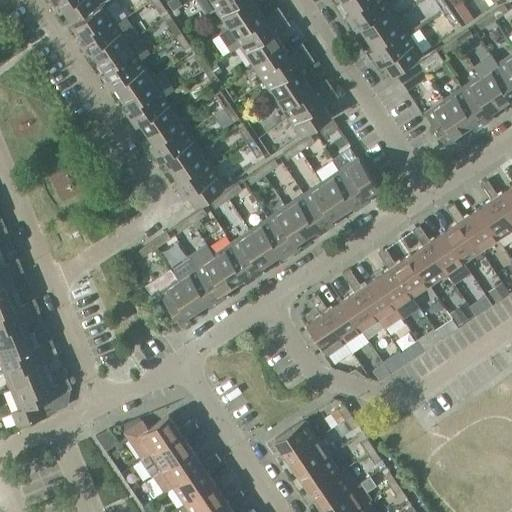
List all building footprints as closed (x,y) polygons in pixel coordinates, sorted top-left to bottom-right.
[(59,0),(54,4),(57,8),(61,5),(71,20),(100,0),(59,0)] [(159,0),(150,0),(160,14),(166,10),(159,0)] [(197,0),(207,14),(215,9),(228,0),(197,0)] [(228,0),(215,9),(227,27),(258,6),(253,0),(228,0)] [(343,0),(343,1),(352,15),(348,18),(351,22),(382,0),(343,0)] [(358,23),(367,37),(397,17),(386,0),(382,0),(351,22),(354,26),(358,23)] [(435,0),(444,12),(450,8),(444,0),(435,0)] [(82,46),(117,23),(104,4),(74,24),(84,39),(79,41),(82,46)] [(490,14),(494,20),(508,10),(504,4),(490,14)] [(264,17),(258,6),(227,27),(219,33),(231,51),(240,45),(245,42),(284,15),(279,7),(264,17)] [(450,8),(444,12),(453,25),(459,21),(450,8)] [(494,20),(490,14),(476,23),(480,29),(494,20)] [(290,23),(284,15),(245,42),(240,45),(251,63),(258,59),(282,43),(275,33),(290,23)] [(117,23),(82,46),(85,50),(90,47),(99,61),(137,35),(125,17),(117,23)] [(372,54),(375,58),(410,35),(397,17),(367,37),(376,51),(372,54)] [(175,36),(181,32),(172,18),(166,22),(175,36)] [(453,38),(457,44),(472,34),(468,28),(453,38)] [(181,32),(175,36),(184,49),(190,45),(181,32)] [(137,35),(99,61),(108,74),(103,77),(106,82),(141,58),(149,52),(137,35)] [(422,53),(410,35),(375,58),(378,62),(382,59),(392,74),(422,53)] [(457,44),(453,38),(441,47),(445,53),(457,44)] [(289,53),(282,43),(258,59),(251,63),(264,81),(267,79),(308,51),(303,43),(289,53)] [(418,62),(422,68),(425,72),(430,73),(442,65),(443,60),(436,50),(418,62)] [(203,69),(209,65),(200,51),(194,55),(203,69)] [(314,59),(308,51),(267,79),(264,81),(276,99),(306,78),(299,68),(314,59)] [(511,52),(497,63),(511,85),(511,52)] [(123,97),(153,77),(153,76),(141,58),(106,82),(109,86),(114,83),(123,97)] [(422,68),(418,62),(405,71),(409,77),(422,68)] [(511,85),(497,63),(478,75),(499,105),(511,96),(511,85)] [(209,65),(203,69),(212,83),(218,79),(209,65)] [(153,77),(123,97),(132,111),(128,114),(131,118),(166,95),(165,94),(174,88),(162,70),(153,76),(153,77)] [(499,105),(478,75),(461,87),(484,122),(489,118),(486,114),(499,105)] [(313,88),(306,78),(276,99),(288,117),(296,111),(332,87),(327,79),(313,88)] [(338,95),(332,87),(296,111),(288,117),(300,136),(331,115),(323,104),(338,95)] [(484,122),(461,87),(442,99),(462,130),(477,120),(480,124),(484,122)] [(223,108),(229,104),(220,90),(214,94),(223,108)] [(166,95),(131,118),(134,122),(138,119),(148,133),(177,113),(166,95)] [(462,130),(442,99),(424,111),(448,146),(453,142),(450,138),(462,130)] [(229,104),(223,108),(233,121),(239,117),(229,104)] [(177,113),(148,133),(156,146),(152,149),(155,154),(190,131),(177,113)] [(323,134),(337,125),(333,119),(319,128),(323,134)] [(248,144),(254,140),(244,126),(238,130),(248,144)] [(172,170),(202,149),(190,131),(155,154),(158,158),(162,155),(172,170)] [(295,145),(300,151),(316,141),(311,134),(295,145)] [(254,140),(248,144),(257,157),(263,153),(254,140)] [(300,151),(295,145),(284,152),(289,159),(300,151)] [(202,149),(172,170),(180,182),(176,185),(179,190),(214,167),(202,149)] [(358,156),(338,169),(339,170),(362,204),(367,200),(364,196),(378,186),(358,156)] [(260,168),(265,175),(281,164),(276,157),(260,168)] [(214,167),(179,190),(182,193),(186,191),(196,205),(226,185),(214,167)] [(265,175),(260,168),(247,177),(251,184),(265,175)] [(320,182),(341,212),(355,202),(358,206),(362,204),(339,170),(338,169),(320,182)] [(486,192),(493,187),(488,179),(480,184),(486,192)] [(341,212),(320,182),(303,193),(326,228),(331,225),(328,220),(341,212)] [(224,193),(228,199),(243,189),(239,183),(224,193)] [(493,187),(486,192),(491,199),(493,198),(511,224),(511,187),(511,186),(498,195),(493,187)] [(228,199),(224,193),(211,201),(215,208),(228,199)] [(326,228),(303,193),(285,205),(305,235),(319,226),(322,230),(326,228)] [(491,199),(477,209),(488,226),(497,239),(511,228),(511,224),(493,198),(491,199)] [(452,215),(459,210),(454,202),(446,207),(452,215)] [(305,235),(285,205),(267,217),(290,252),(295,249),(292,244),(303,237),(305,235)] [(188,216),(192,222),(206,213),(202,207),(188,216)] [(459,210),(452,215),(457,222),(460,220),(480,250),(497,239),(488,226),(477,209),(464,217),(459,210)] [(192,222),(188,216),(175,226),(179,232),(192,222)] [(249,230),(269,260),(283,250),(286,254),(290,252),(267,217),(249,230)] [(457,222),(443,231),(458,253),(469,270),(464,261),(480,250),(460,220),(457,222)] [(417,237),(425,232),(420,225),(412,230),(417,237)] [(6,228),(0,230),(0,239),(9,235),(6,228)] [(230,242),(254,277),(259,273),(256,269),(269,260),(249,230),(230,242)] [(152,241),(156,247),(171,237),(167,231),(152,241)] [(425,232),(417,237),(423,245),(426,243),(446,273),(447,273),(452,281),(469,270),(458,253),(443,231),(430,240),(425,232)] [(156,247),(152,241),(139,250),(143,256),(156,247)] [(254,277),(230,242),(213,253),(217,260),(233,284),(247,275),(250,279),(254,277)] [(426,243),(423,245),(409,254),(418,267),(429,284),(446,273),(426,243)] [(213,253),(209,247),(190,259),(218,301),(223,297),(220,293),(233,284),(217,260),(213,253)] [(383,260),(390,255),(385,248),(378,253),(381,257),(383,260)] [(390,255),(383,260),(389,268),(391,266),(411,296),(412,296),(429,284),(418,267),(409,254),(396,263),(392,257),(390,255)] [(0,276),(23,267),(18,257),(2,264),(0,259),(0,276)] [(190,259),(189,257),(171,269),(197,308),(211,299),(214,303),(218,301),(190,259)] [(411,296),(391,266),(389,268),(375,277),(393,305),(400,316),(401,318),(418,307),(412,296),(411,296)] [(0,276),(0,300),(14,295),(9,282),(26,275),(23,267),(0,276)] [(171,269),(170,268),(145,285),(156,301),(163,297),(182,325),(187,321),(184,317),(197,308),(171,269)] [(350,284),(357,279),(352,271),(344,276),(350,284)] [(357,279),(350,284),(354,291),(358,289),(378,319),(383,327),(400,316),(393,305),(375,277),(362,286),(357,279)] [(500,280),(486,290),(494,301),(508,292),(500,280)] [(358,289),(354,291),(341,300),(353,318),(361,330),(378,319),(358,289)] [(483,292),(477,297),(486,309),(491,305),(483,292)] [(316,306),(323,301),(318,293),(310,298),(316,306)] [(0,324),(39,308),(35,298),(18,305),(14,295),(0,300),(0,324)] [(323,301),(316,306),(321,314),(323,312),(338,334),(343,342),(361,330),(353,318),(341,300),(328,309),(323,301)] [(457,305),(448,312),(457,324),(466,318),(457,305)] [(39,308),(0,324),(0,348),(31,336),(25,323),(42,316),(39,308)] [(307,323),(327,353),(343,342),(338,334),(323,312),(321,314),(307,323)] [(450,316),(442,322),(450,333),(458,328),(450,316)] [(431,326),(415,337),(416,340),(424,351),(440,340),(431,326)] [(35,345),(31,336),(0,348),(0,362),(3,370),(56,349),(51,338),(35,345)] [(416,340),(408,345),(416,356),(424,351),(416,340)] [(397,348),(388,354),(397,367),(406,361),(397,348)] [(58,356),(56,349),(3,370),(11,390),(13,390),(47,375),(42,363),(58,356)] [(381,361),(370,369),(378,379),(388,372),(381,361)] [(352,367),(348,371),(368,377),(358,364),(352,367)] [(51,385),(47,375),(13,390),(11,390),(19,409),(11,412),(17,425),(44,414),(39,401),(72,388),(68,378),(51,385)] [(345,419),(352,415),(344,404),(338,408),(345,419)] [(169,414),(148,428),(143,419),(124,432),(143,459),(181,433),(178,428),(169,414)] [(352,415),(345,419),(352,429),(359,425),(352,415)] [(185,424),(190,431),(198,425),(193,418),(185,424)] [(287,458),(318,438),(305,419),(275,440),(287,458)] [(190,431),(185,424),(178,428),(181,433),(143,459),(154,475),(154,476),(162,470),(175,461),(193,450),(183,436),(190,431)] [(318,438),(287,458),(299,476),(326,457),(329,455),(318,438)] [(368,453),(375,449),(367,438),(361,442),(368,453)] [(375,449),(368,453),(375,463),(381,459),(375,449)] [(154,475),(153,475),(165,493),(174,487),(180,483),(204,467),(201,462),(193,450),(175,461),(162,470),(154,476),(154,475)] [(208,457),(213,465),(221,459),(216,452),(208,457)] [(340,471),(329,455),(326,457),(299,476),(310,492),(341,472),(340,471)] [(180,483),(174,487),(178,493),(185,504),(216,484),(206,469),(213,465),(208,457),(201,462),(204,467),(180,483)] [(310,492),(322,509),(357,486),(346,469),(341,472),(310,492)] [(391,488),(398,483),(390,472),(383,476),(391,488)] [(398,483),(391,488),(397,497),(404,492),(398,483)] [(224,496),(216,484),(185,504),(179,508),(181,511),(209,511),(227,501),(224,496)] [(354,511),(370,501),(359,485),(357,486),(322,509),(323,511),(354,511)] [(230,491),(235,499),(244,493),(239,486),(230,491)] [(235,499),(230,491),(224,496),(227,501),(209,511),(234,511),(229,503),(235,499)] [(354,511),(377,511),(370,501),(354,511)]
